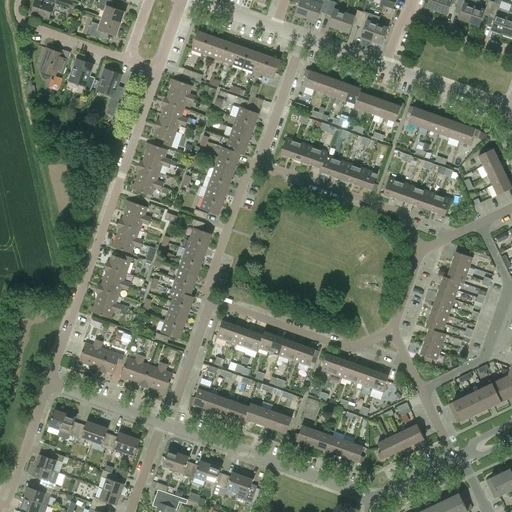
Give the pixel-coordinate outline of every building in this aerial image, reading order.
[(37,0),(35,0),(31,12),(49,18),(53,6),(52,5),(53,2),(54,3),(55,0),(41,0),(41,1),(37,0)] [(99,0),(97,8),(105,11),(102,18),(120,24),(125,12),(113,7),(115,2),(109,0),(99,0)] [(299,4),(296,14),(306,18),(312,1),(312,0),(293,0),(293,1),(299,4)] [(320,12),(326,14),(331,1),(329,0),(324,0),(323,4),(312,1),(306,18),(317,22),(320,12)] [(381,0),(380,4),(393,9),(395,3),(386,0),(381,0)] [(428,0),(426,7),(437,11),(440,0),(428,0)] [(452,1),(458,3),(458,0),(440,0),(437,11),(447,15),(452,1)] [(458,19),(469,22),(475,6),(476,0),(458,0),(458,3),(463,5),(458,19)] [(484,12),(490,14),(494,2),(489,0),(487,0),(485,10),(475,6),(469,22),(479,26),(484,12)] [(491,30),(501,34),(509,11),(499,8),(500,4),(501,0),(495,0),(494,2),(490,14),(496,16),(491,30)] [(328,26),(339,30),(345,12),(335,8),(336,3),(331,1),(326,14),(332,16),(328,26)] [(502,1),(500,7),(509,9),(510,3),(502,1)] [(73,21),(77,11),(71,9),(70,9),(66,18),(73,21)] [(353,23),(359,25),(363,12),(357,10),(355,16),(345,12),(339,30),(349,33),(353,23)] [(511,37),(511,36),(511,12),(509,11),(501,34),(511,37)] [(361,37),(371,41),(378,23),(380,18),(369,14),(363,12),(359,25),(364,27),(361,37)] [(102,39),(104,32),(116,36),(120,24),(102,18),(100,24),(92,22),(88,34),(91,35),(90,37),(96,39),(96,37),(102,39)] [(382,45),(388,27),(378,23),(371,41),(382,45)] [(198,31),(191,50),(202,53),(209,35),(198,31)] [(209,35),(202,53),(212,57),(219,38),(209,35)] [(219,38),(212,57),(222,60),(229,42),(219,38)] [(229,42),(222,60),(233,64),(239,45),(229,42)] [(239,45),(233,64),(243,68),(249,49),(239,45)] [(63,53),(47,48),(39,70),(40,70),(41,73),(44,78),(45,79),(46,79),(47,79),(52,77),(54,75),(55,75),(57,71),(63,73),(68,59),(61,57),(63,53)] [(249,49),(243,68),(253,71),(260,53),(249,49)] [(260,53),(253,71),(263,75),(270,56),(260,53)] [(274,79),(280,60),(270,56),(263,75),(274,79)] [(78,80),(76,84),(85,87),(84,89),(90,91),(95,78),(90,76),(92,68),(89,67),(91,63),(77,58),(70,77),(78,80)] [(118,102),(124,88),(118,86),(121,78),(118,77),(119,73),(105,68),(98,87),(106,90),(105,94),(113,97),(107,114),(118,117),(122,104),(118,102)] [(193,78),(195,72),(185,68),(183,74),(193,78)] [(304,75),(308,77),(304,86),(315,89),(320,74),(306,69),(304,75)] [(195,72),(193,78),(201,80),(203,75),(195,72)] [(320,74),(315,89),(325,93),(331,78),(320,74)] [(52,79),(49,88),(59,91),(63,78),(55,76),(53,79),(52,79)] [(171,78),(170,83),(172,84),(169,91),(195,100),(195,99),(196,96),(190,94),(192,86),(171,78)] [(331,78),(325,93),(335,97),(341,81),(331,78)] [(341,81),(335,97),(346,100),(351,85),(341,81)] [(360,92),(361,88),(351,85),(346,100),(355,104),(356,104),(360,92)] [(167,97),(165,97),(163,101),(184,109),(187,101),(194,103),(193,105),(197,106),(199,100),(195,99),(195,100),(169,91),(167,97)] [(244,100),(242,105),(251,108),(255,97),(257,93),(252,91),(250,97),(249,100),(248,102),(244,100)] [(355,104),(354,107),(365,111),(370,95),(360,92),(356,104),(355,104)] [(370,95),(365,111),(375,114),(380,99),(370,95)] [(263,100),(255,97),(251,108),(260,111),(263,100)] [(380,99),(375,114),(385,118),(391,102),(380,99)] [(188,119),(182,116),(184,109),(163,101),(162,106),(164,107),(161,113),(187,122),(188,119)] [(396,122),(401,106),(391,102),(385,118),(396,122)] [(295,103),(293,109),(307,114),(309,108),(295,103)] [(408,112),(411,113),(408,122),(419,126),(424,110),(410,105),(408,112)] [(259,113),(240,107),(236,117),(255,124),(259,113)] [(424,110),(419,126),(429,129),(434,114),(424,110)] [(179,123),(186,126),(187,122),(161,113),(159,120),(157,119),(155,124),(176,131),(179,123)] [(434,114),(429,129),(439,133),(445,118),(434,114)] [(233,127),(252,134),(255,124),(236,117),(233,127)] [(445,118),(439,133),(449,137),(455,121),(445,118)] [(455,121),(449,137),(460,140),(465,125),(455,121)] [(164,144),(171,147),(176,131),(155,124),(154,128),(156,129),(153,136),(165,140),(164,144)] [(473,135),(477,136),(479,130),(465,125),(460,140),(470,144),(473,135)] [(229,138),(248,144),(252,134),(233,127),(229,138)] [(287,137),(281,154),(291,157),(297,141),(287,137)] [(240,154),(244,155),(248,144),(229,138),(226,148),(241,153),(240,154)] [(297,141),(291,157),(301,161),(307,145),(297,141)] [(417,149),(422,150),(424,143),(419,141),(416,148),(417,149)] [(165,158),(168,150),(147,142),(145,147),(147,148),(145,155),(170,163),(170,164),(177,166),(178,162),(173,160),(173,161),(165,158)] [(307,145),(301,161),(312,164),(318,148),(307,145)] [(485,148),(487,151),(479,155),(483,165),(498,158),(492,145),(485,148)] [(226,148),(222,146),(218,157),(237,163),(240,154),(241,153),(226,148)] [(327,155),(328,152),(318,148),(312,164),(322,168),(326,155),(327,155)] [(440,163),(442,157),(432,154),(430,159),(440,163)] [(163,165),(169,167),(170,164),(170,163),(145,155),(143,161),(140,160),(139,165),(160,173),(163,165)] [(322,168),(320,171),(331,175),(337,159),(327,155),(326,155),(322,168)] [(215,167),(233,174),(237,163),(218,157),(215,167)] [(452,161),(442,157),(440,163),(450,166),(452,161)] [(498,158),(483,165),(488,175),(503,168),(498,158)] [(337,159),(331,175),(341,179),(347,163),(337,159)] [(347,163),(341,179),(351,182),(357,166),(347,163)] [(137,170),(139,170),(137,177),(162,186),(163,183),(157,180),(160,173),(139,165),(137,170)] [(357,166),(351,182),(361,186),(367,170),(357,166)] [(211,177),(230,184),(233,174),(215,167),(211,177)] [(503,168),(488,175),(493,185),(507,178),(503,168)] [(374,183),(378,174),(367,170),(361,186),(376,191),(378,184),(374,183)] [(131,188),(152,195),(155,187),(161,190),(162,186),(137,177),(135,184),(132,183),(131,188)] [(207,188),(226,194),(230,184),(211,177),(207,188)] [(389,177),(383,194),(394,197),(400,181),(389,177)] [(497,195),(511,187),(507,178),(493,185),(497,195)] [(400,181),(394,197),(404,201),(410,184),(400,181)] [(410,184),(404,201),(414,204),(420,188),(410,184)] [(204,198),(223,204),(226,194),(207,188),(204,198)] [(420,188),(414,204),(424,208),(430,191),(420,188)] [(430,191),(424,208),(435,212),(440,195),(430,191)] [(445,215),(451,199),(440,195),(435,212),(445,215)] [(200,208),(219,215),(223,204),(204,198),(200,208)] [(125,205),(127,205),(125,212),(150,221),(151,217),(145,215),(148,207),(147,207),(149,203),(139,200),(138,204),(127,200),(125,205)] [(209,213),(195,209),(193,214),(207,219),(209,213)] [(143,222),(149,224),(150,221),(125,212),(122,219),(120,218),(119,223),(140,230),(143,222)] [(167,212),(164,219),(170,221),(176,223),(178,216),(167,212)] [(205,223),(192,218),(190,224),(203,229),(205,223)] [(143,240),(137,238),(140,230),(119,223),(117,227),(119,228),(117,235),(142,244),(143,240)] [(212,234),(194,227),(190,238),(208,245),(212,234)] [(505,232),(496,237),(499,242),(508,238),(505,232)] [(132,253),(135,245),(141,247),(142,244),(117,235),(114,241),(112,241),(110,246),(132,253)] [(208,245),(190,238),(186,248),(205,255),(208,245)] [(150,247),(148,253),(155,255),(157,249),(150,247)] [(205,255),(186,248),(183,258),(201,265),(205,255)] [(473,257),(469,256),(470,252),(464,250),(462,253),(456,251),(453,260),(470,266),(473,257)] [(132,258),(125,256),(124,259),(112,255),(110,262),(108,261),(106,266),(127,273),(132,258)] [(201,265),(183,258),(179,269),(198,275),(201,265)] [(470,266),(453,260),(450,269),(467,274),(470,266)] [(130,283),(124,281),(127,273),(106,266),(104,270),(107,271),(104,278),(129,287),(130,283)] [(198,275),(179,269),(175,279),(194,286),(198,275)] [(460,282),(464,283),(467,274),(450,269),(447,277),(460,282)] [(447,277),(444,276),(441,284),(457,290),(460,282),(447,277)] [(122,288),(128,290),(129,287),(104,278),(102,284),(100,284),(98,288),(119,296),(122,288)] [(194,297),(191,295),(194,286),(175,279),(172,289),(194,297)] [(457,290),(441,284),(438,293),(454,299),(457,290)] [(123,306),(116,303),(119,296),(98,288),(96,293),(99,294),(96,300),(121,309),(123,306)] [(172,289),(176,291),(172,301),(191,307),(194,297),(172,289)] [(454,299),(438,293),(435,301),(451,307),(454,299)] [(111,318),(114,310),(120,313),(121,309),(96,300),(94,307),(92,306),(90,311),(111,318)] [(191,307),(172,301),(168,311),(187,318),(191,307)] [(451,307),(435,301),(432,310),(448,316),(451,307)] [(448,316),(432,310),(429,318),(445,324),(448,316)] [(187,318),(168,311),(165,321),(183,328),(187,318)] [(426,327),(429,328),(443,333),(443,332),(445,324),(429,318),(426,327)] [(222,320),(217,336),(227,340),(233,324),(222,320)] [(161,332),(180,338),(183,328),(165,321),(161,332)] [(237,343),(243,328),(233,324),(227,340),(237,343)] [(248,347),(253,331),(243,328),(237,343),(248,347)] [(446,334),(443,332),(443,333),(429,328),(426,337),(443,342),(446,334)] [(264,331),(263,335),(253,331),(248,347),(258,350),(265,331),(264,331)] [(258,350),(259,347),(269,350),(275,335),(265,331),(258,350)] [(154,338),(168,343),(170,337),(156,332),(154,338)] [(279,354),(285,339),(275,335),(269,350),(279,354)] [(443,342),(426,337),(423,345),(440,351),(443,342)] [(85,342),(78,363),(83,365),(84,363),(91,365),(99,340),(96,339),(94,345),(85,342)] [(290,358),(295,342),(285,339),(279,354),(290,358)] [(97,368),(96,370),(101,371),(108,350),(101,348),(103,341),(99,340),(91,365),(97,368)] [(300,361),(305,346),(295,342),(290,358),(300,361)] [(425,360),(432,362),(433,358),(437,360),(440,351),(423,345),(420,354),(426,356),(425,360)] [(310,365),(313,356),(317,357),(320,351),(305,346),(300,361),(310,365)] [(106,373),(107,371),(114,373),(118,361),(121,363),(124,356),(108,350),(101,371),(106,373)] [(128,357),(120,378),(125,380),(126,378),(133,380),(141,355),(138,353),(136,360),(128,357)] [(321,370),(332,374),(338,357),(327,353),(324,363),(320,362),(318,368),(319,368),(318,369),(321,370)] [(139,382),(138,385),(143,386),(150,365),(143,362),(145,356),(141,355),(133,380),(139,382)] [(342,377),(348,361),(338,357),(332,374),(342,377)] [(160,361),(158,368),(150,365),(143,386),(148,388),(148,386),(155,388),(164,363),(160,361)] [(352,381),(358,364),(348,361),(342,377),(352,381)] [(162,390),(161,393),(166,394),(173,373),(165,370),(168,364),(164,363),(155,388),(162,390)] [(209,364),(207,369),(214,373),(216,368),(209,364)] [(362,384),(368,368),(358,364),(352,381),(358,383),(357,387),(361,389),(362,384)] [(480,373),(489,369),(487,364),(478,368),(480,373)] [(245,367),(245,366),(241,365),(239,372),(249,376),(251,369),(245,367)] [(373,388),(378,371),(368,368),(362,384),(373,388)] [(387,380),(389,375),(378,371),(373,388),(383,392),(387,380)] [(511,379),(509,375),(508,375),(497,380),(506,399),(511,396),(511,379)] [(485,386),(483,382),(477,384),(480,389),(473,392),(482,411),(506,399),(497,380),(485,386)] [(196,389),(194,389),(189,402),(203,408),(209,392),(211,387),(200,383),(195,397),(193,397),(196,389)] [(448,404),(457,423),(482,411),(473,392),(466,395),(464,391),(458,394),(460,398),(448,404)] [(209,392),(203,408),(214,411),(219,396),(209,392)] [(393,397),(398,401),(402,396),(398,392),(393,397)] [(219,396),(214,411),(224,415),(229,399),(219,396)] [(229,399),(224,415),(234,418),(239,403),(229,399)] [(353,411),(356,404),(345,400),(343,407),(353,411)] [(397,407),(401,416),(411,411),(407,402),(397,407)] [(251,403),(249,406),(239,403),(234,418),(244,422),(251,403)] [(248,423),(249,420),(256,422),(261,407),(251,403),(244,422),(248,423)] [(67,410),(56,407),(47,432),(58,436),(67,410)] [(261,407),(256,422),(266,426),(271,410),(261,407)] [(79,425),(74,423),(77,414),(67,410),(58,436),(67,439),(69,438),(70,435),(75,437),(79,425)] [(271,410),(266,426),(276,429),(281,414),(271,410)] [(287,433),(292,417),(281,414),(276,429),(287,433)] [(99,422),(88,418),(85,427),(79,425),(75,437),(81,439),(82,437),(92,441),(99,422)] [(101,446),(107,448),(111,437),(106,435),(109,425),(99,422),(92,441),(102,444),(101,446)] [(424,438),(417,424),(407,429),(414,443),(424,438)] [(293,439),(297,440),(307,444),(313,429),(302,425),(299,434),(295,432),(293,439)] [(323,432),(317,448),(328,451),(333,436),(335,431),(324,428),(323,432)] [(107,448),(113,450),(114,448),(124,452),(131,433),(120,429),(117,439),(111,437),(107,448)] [(313,429),(307,444),(317,448),(323,432),(313,429)] [(414,443),(407,429),(397,433),(405,448),(414,443)] [(124,452),(134,456),(141,437),(131,433),(124,452)] [(405,448),(397,433),(388,438),(395,453),(405,448)] [(333,436),(328,451),(338,455),(343,439),(333,436)] [(381,459),(385,458),(395,453),(388,438),(378,443),(382,451),(378,453),(381,459)] [(343,439),(338,455),(348,458),(353,443),(343,439)] [(54,452),(56,446),(44,442),(42,448),(52,452),(54,452)] [(362,463),(365,457),(361,455),(364,446),(353,443),(348,458),(362,463)] [(166,457),(163,465),(173,469),(180,450),(169,446),(166,457)] [(190,454),(180,450),(173,469),(183,473),(183,475),(188,477),(193,465),(187,463),(190,454)] [(50,457),(40,454),(36,465),(53,471),(57,460),(63,462),(65,456),(54,452),(52,452),(50,457)] [(188,477),(194,479),(195,477),(205,480),(212,461),(201,458),(198,467),(193,465),(188,477)] [(222,465),(212,461),(205,480),(215,484),(215,486),(220,488),(225,476),(219,474),(222,465)] [(32,475),(42,479),(40,484),(58,491),(59,488),(54,486),(59,473),(53,471),(36,465),(32,475)] [(129,472),(117,468),(115,474),(116,475),(127,478),(129,472)] [(496,471),(498,474),(486,480),(495,498),(499,496),(511,489),(511,473),(510,468),(503,472),(502,468),(496,471)] [(220,488),(226,490),(227,488),(237,492),(244,473),(233,469),(230,478),(225,476),(220,488)] [(121,495),(124,484),(114,480),(116,475),(115,474),(103,470),(101,476),(107,478),(103,488),(121,495)] [(244,473),(237,492),(236,496),(252,501),(257,488),(251,486),(254,476),(244,473)] [(157,482),(155,488),(167,492),(169,486),(157,482)] [(38,490),(28,487),(24,497),(42,504),(47,505),(51,495),(52,493),(56,495),(58,491),(40,484),(38,490)] [(94,497),(92,503),(105,507),(107,501),(117,505),(121,495),(103,488),(100,499),(94,497)] [(472,509),(464,490),(452,496),(450,493),(445,496),(447,499),(440,502),(445,511),(465,511),(469,510),(472,509)] [(188,499),(197,502),(200,494),(190,491),(188,499)] [(155,511),(174,511),(176,509),(177,510),(180,501),(187,504),(188,500),(181,497),(169,493),(167,499),(157,495),(153,505),(158,507),(155,511)] [(38,511),(42,504),(24,497),(21,508),(31,511),(30,511),(38,511)] [(426,505),(427,508),(420,511),(445,511),(440,502),(432,506),(431,502),(426,505)] [(103,511),(105,507),(92,503),(88,511),(103,511)]
